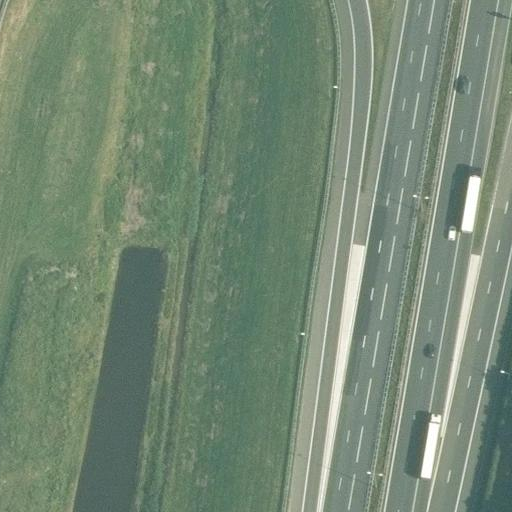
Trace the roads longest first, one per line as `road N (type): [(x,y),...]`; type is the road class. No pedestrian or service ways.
road 1 (motorway): [(429,0),(338,511)]
road 2 (motorway): [(364,0),(370,22),(362,135),(308,511)]
road 3 (motorway): [(407,503),(492,0)]
road 4 (motorway): [(407,503),(488,290),(511,181)]
